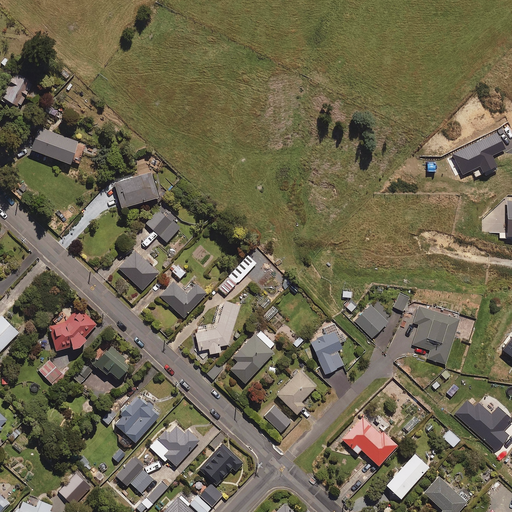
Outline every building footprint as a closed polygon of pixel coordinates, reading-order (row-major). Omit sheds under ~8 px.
[(34,83),(16,71),(0,93),(0,97),(16,109),(34,83)] [(76,140),(37,126),(29,147),(68,161),(76,140)] [(156,193),(150,170),(112,180),(118,203),(156,193)] [(92,207),(98,201),(93,195),(86,201),(92,207)] [(179,220),(161,204),(145,222),(165,240),(179,226),(176,223),(179,220)] [(157,270),(133,247),(116,265),(140,288),(157,270)] [(255,261),(246,253),(217,286),(224,292),(234,281),(236,283),(255,261)] [(216,260),(209,254),(201,264),(207,270),(216,260)] [(183,270),(175,262),(170,268),(178,276),(183,270)] [(282,286),(284,288),(291,280),(285,274),(278,282),(282,286)] [(278,282),(272,276),(262,286),(273,296),(282,286),(278,282)] [(185,289),(172,277),(158,293),(182,315),(205,290),(193,280),(185,289)] [(299,286),(292,281),(287,287),(293,293),(299,286)] [(351,289),(341,288),(340,296),(350,297),(351,289)] [(408,296),(399,291),(393,305),(402,309),(408,296)] [(264,309),(271,301),(264,295),(257,302),(264,309)] [(208,351),(220,349),(218,343),(226,342),(238,302),(223,297),(216,321),(205,323),(206,329),(193,331),(197,348),(207,346),(208,351)] [(386,320),(369,303),(353,319),(370,336),(386,320)] [(444,362),(459,312),(434,304),(433,307),(419,303),(413,321),(418,322),(412,343),(429,348),(427,356),(444,362)] [(277,309),(272,304),(262,315),(267,320),(277,309)] [(64,321),(47,326),(53,350),(78,344),(96,325),(78,307),(64,321)] [(0,346),(17,330),(0,313),(0,346)] [(273,341),(259,328),(254,333),(253,332),(232,354),(236,359),(229,367),(243,381),(272,350),(268,346),(273,341)] [(341,346),(333,328),(309,339),(324,371),(342,363),(335,348),(341,346)] [(122,360),(125,356),(105,341),(90,361),(104,371),(107,368),(116,375),(125,362),(122,360)] [(64,374),(48,358),(37,369),(53,385),(64,374)] [(91,369),(83,361),(70,374),(78,382),(91,369)] [(221,369),(216,363),(206,373),(212,379),(221,369)] [(276,366),(266,364),(265,372),(275,374),(276,366)] [(445,367),(438,372),(445,379),(451,374),(445,367)] [(315,384),(299,368),(275,392),(295,411),(303,403),(299,399),(315,384)] [(157,414),(126,385),(109,403),(120,414),(113,421),(133,440),(157,414)] [(473,405),(466,399),(454,412),(494,448),(507,433),(502,428),(511,418),(497,405),(490,413),(477,401),(473,405)] [(290,420),(273,403),(262,414),(279,431),(290,420)] [(115,412),(109,407),(101,417),(107,422),(115,412)] [(376,462),(396,441),(381,427),(379,430),(362,414),(340,436),(355,451),(359,446),(376,462)] [(419,420),(414,416),(404,427),(408,431),(419,420)] [(183,430),(175,422),(167,430),(164,428),(148,445),(163,459),(166,456),(174,463),(197,438),(185,427),(183,430)] [(11,442),(20,432),(14,427),(5,437),(11,442)] [(459,438),(448,428),(441,435),(452,445),(459,438)] [(25,447),(16,439),(11,445),(20,453),(25,447)] [(242,460),(221,441),(197,467),(214,483),(230,466),(234,469),(242,460)] [(125,453),(119,448),(112,456),(117,461),(125,453)] [(427,465),(413,451),(384,482),(398,495),(427,465)] [(125,484),(128,480),(140,491),(153,476),(141,466),(144,463),(133,453),(114,474),(125,484)] [(83,455),(77,461),(85,469),(90,463),(83,455)] [(83,477),(74,469),(67,476),(76,484),(83,477)] [(438,474),(422,490),(440,507),(439,508),(443,511),(453,511),(469,496),(461,489),(457,493),(438,474)] [(84,494),(68,478),(59,487),(76,503),(84,494)] [(220,493),(209,482),(198,493),(210,505),(220,493)] [(18,506),(15,506),(9,511),(50,511),(51,509),(49,508),(51,503),(28,492),(25,498),(23,497),(20,500),(18,506)] [(210,505),(198,493),(189,503),(198,511),(205,511),(211,506),(210,505)] [(192,511),(176,495),(159,511),(192,511)] [(151,502),(145,496),(135,506),(141,511),(151,502)] [(295,511),(283,500),(274,510),(276,511),(295,511)]
